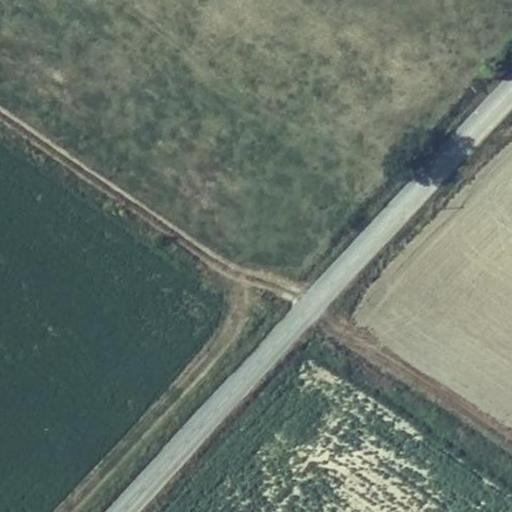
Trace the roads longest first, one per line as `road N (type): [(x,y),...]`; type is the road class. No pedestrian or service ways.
road 1 (secondary): [(116,511),(511,91)]
road 2 (track): [(0,123),(222,276),(311,306)]
